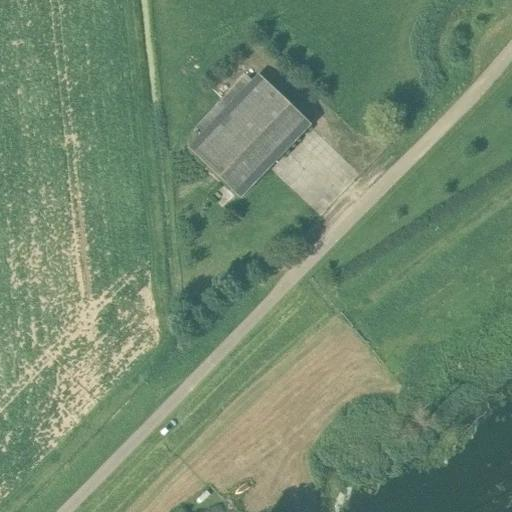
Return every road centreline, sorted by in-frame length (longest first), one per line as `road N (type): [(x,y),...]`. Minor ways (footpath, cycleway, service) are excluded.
road 1 (unclassified): [(66,511),(511,44)]
road 2 (track): [(511,198),(449,238),(214,432),(138,511)]
